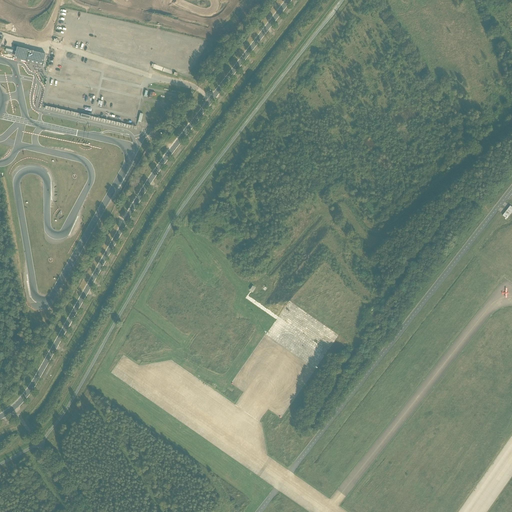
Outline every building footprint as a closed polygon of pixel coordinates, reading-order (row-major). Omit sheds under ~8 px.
[(61,19),(63,20),(64,14),(59,13),(56,26),(61,27),(62,24),(60,23),(61,19)] [(26,59),(33,61),(35,52),(28,51),(17,49),(17,48),(15,56),(26,59)] [(35,52),(33,61),(43,63),(43,66),(46,55),(35,52)] [(68,79),(75,80),(77,74),(70,72),(68,79)] [(44,111),(69,116),(70,111),(45,107),(44,111)] [(511,208),(510,206),(506,211),(503,216),(507,219),(511,212),(511,208)]
